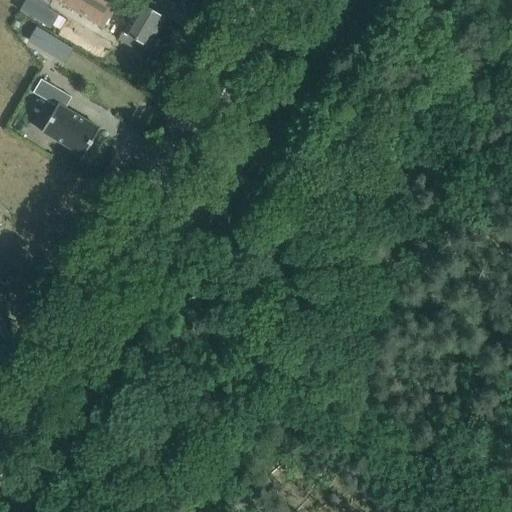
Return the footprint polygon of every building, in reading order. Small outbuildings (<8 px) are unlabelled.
[(25,0),(20,8),(20,10),(48,27),(57,13),(48,7),(52,0),(25,0)] [(118,0),(58,0),(103,26),(118,0)] [(143,52),(164,16),(140,2),(134,11),(127,7),(123,14),(130,18),(118,38),(143,52)] [(36,26),(27,41),(55,58),(64,43),(36,26)] [(72,96),(41,78),(33,92),(56,106),(42,131),(83,155),(99,127),(65,107),(72,96)]
